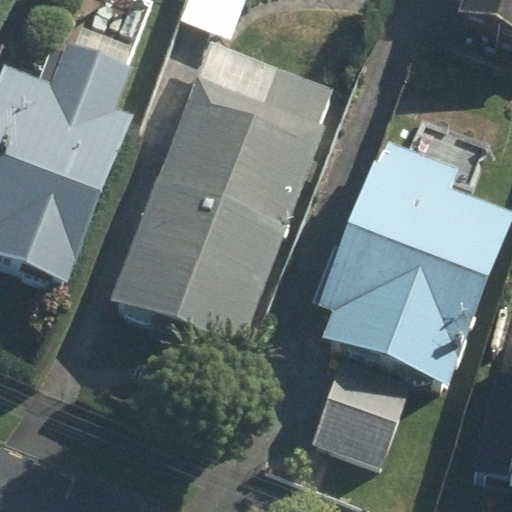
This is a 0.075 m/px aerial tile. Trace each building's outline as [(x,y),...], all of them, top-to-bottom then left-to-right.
[(69,0),(30,104),(0,92),(0,292),(51,312),(120,130),(106,125),(149,13),(114,0),(69,0)] [(241,0),(185,0),(172,36),(221,55),(241,0)] [(511,0),(455,0),(438,51),(511,75),(511,0)] [(229,377),(323,105),(201,63),(108,335),(229,377)] [(443,212),(453,187),(377,156),(296,355),(342,373),(307,459),(364,482),(398,398),(431,411),(503,237),(443,212)] [(511,408),(487,502),(511,508),(511,408)]
